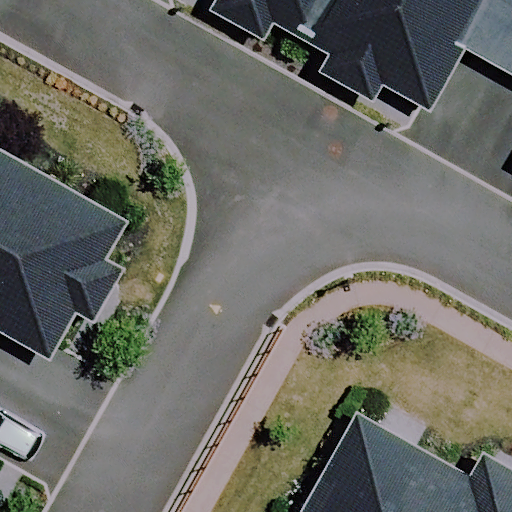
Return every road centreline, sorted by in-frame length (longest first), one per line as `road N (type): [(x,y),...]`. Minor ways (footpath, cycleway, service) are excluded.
road 1 (residential): [(305,152),(103,511)]
road 2 (residential): [(45,0),(305,152)]
road 3 (residential): [(305,152),(511,267)]
